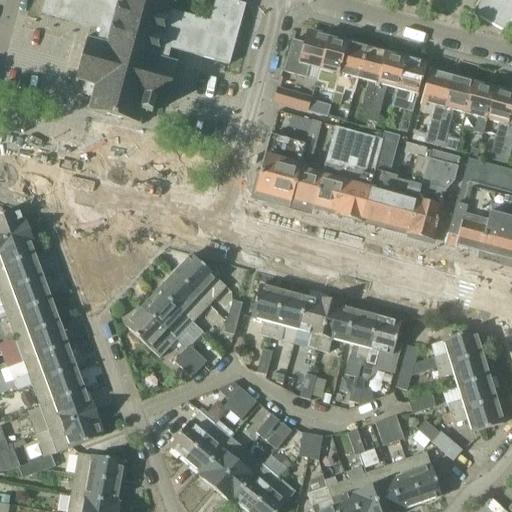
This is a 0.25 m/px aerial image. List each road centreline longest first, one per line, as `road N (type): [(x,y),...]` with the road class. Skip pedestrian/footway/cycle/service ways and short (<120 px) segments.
road 1 (residential): [(168,511),(91,320),(89,271),(107,196)]
road 2 (tertiary): [(511,306),(217,223)]
road 3 (residential): [(217,223),(278,0)]
road 4 (residential): [(511,51),(326,0)]
